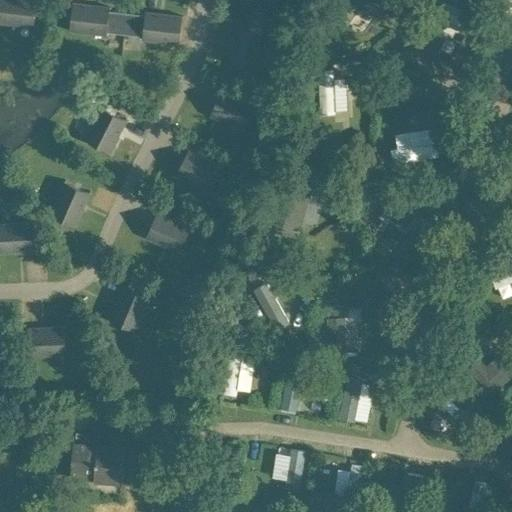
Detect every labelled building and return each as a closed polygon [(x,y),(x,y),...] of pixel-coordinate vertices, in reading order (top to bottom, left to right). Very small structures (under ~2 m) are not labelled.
[(0,0),(0,22),(34,27),(36,0),(0,0)] [(476,19),(483,7),(469,0),(461,0),(457,9),(476,19)] [(73,3),(70,31),(106,35),(106,31),(125,33),(128,13),(109,11),(109,6),(73,3)] [(182,16),(146,12),(146,15),(128,13),(125,33),(144,35),(143,40),(179,44),(182,16)] [(266,34),(239,27),(229,62),(256,69),(266,34)] [(348,105),(347,61),(332,61),(333,105),(348,105)] [(255,102),(221,90),(211,116),(245,129),(255,102)] [(127,120),(102,107),(85,139),(110,152),(127,120)] [(426,108),(427,122),(440,121),(440,108),(426,108)] [(449,134),(405,136),(405,152),(449,150),(449,134)] [(221,167),(189,150),(176,175),(208,192),(221,167)] [(65,181),(50,214),(76,226),(90,193),(65,181)] [(191,226),(158,212),(146,238),(180,252),(191,226)] [(35,222),(0,223),(0,249),(0,252),(36,250),(35,222)] [(435,246),(440,234),(428,229),(423,240),(435,246)] [(150,297),(124,286),(110,319),(135,330),(150,297)] [(28,328),(29,356),(65,354),(64,326),(28,328)] [(237,385),(250,387),(256,345),(244,343),(237,385)] [(198,395),(208,398),(212,388),(201,385),(198,395)] [(300,385),(299,401),(310,402),(311,386),(300,385)] [(371,399),(383,401),(386,388),(373,386),(371,399)] [(74,443),(72,463),(70,480),(122,485),(126,448),(74,443)] [(315,472),(317,444),(304,443),(302,472),(315,472)] [(362,454),(362,469),(374,469),(374,455),(362,454)]
